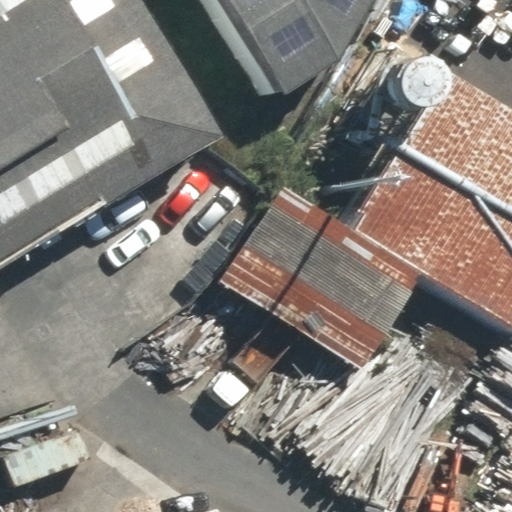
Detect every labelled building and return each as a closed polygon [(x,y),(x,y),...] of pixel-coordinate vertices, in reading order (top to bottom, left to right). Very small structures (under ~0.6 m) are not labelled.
[(0,0),(0,253),(180,142),(91,0),(0,0)] [(171,0),(235,103),(290,75),(334,0),(171,0)] [(511,139),(414,80),(318,235),(511,352),(511,139)] [(387,283),(246,197),(187,294),(327,380),(387,283)] [(36,511),(30,464),(0,467),(0,511),(36,511)]
